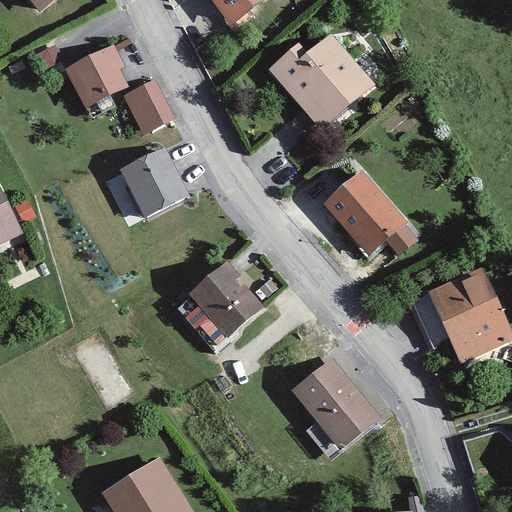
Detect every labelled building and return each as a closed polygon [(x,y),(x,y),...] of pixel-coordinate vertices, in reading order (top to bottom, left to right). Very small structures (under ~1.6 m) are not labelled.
[(218,0),(234,21),(263,0),(218,0)] [(299,55),(277,74),(302,103),(308,97),(329,119),(345,105),(348,108),(370,88),(330,45),(308,64),(299,55)] [(106,52),(74,69),(92,102),(125,85),(106,52)] [(152,84),(125,97),(146,139),(173,125),(152,84)] [(163,154),(124,174),(147,220),(187,198),(163,154)] [(328,208),(352,236),(369,257),(374,252),(374,253),(381,246),(394,261),(413,244),(399,229),(404,226),(363,179),(328,208)] [(0,240),(17,232),(0,199),(0,240)] [(200,304),(186,318),(214,351),(238,332),(234,328),(259,306),(248,293),(244,297),(230,281),(236,277),(226,265),(191,294),(200,304)] [(275,287),(269,279),(260,287),(266,294),(275,287)] [(511,345),(504,330),(481,281),(441,301),(438,295),(414,306),(437,353),(458,337),(464,350),(469,361),(478,361),(511,345)] [(330,368),(318,378),(295,396),(321,425),(310,434),(329,456),(340,446),(340,447),(373,420),(340,381),(330,368)] [(497,436),(468,445),(478,477),(506,468),(497,436)] [(187,511),(160,467),(109,499),(117,511),(187,511)]
